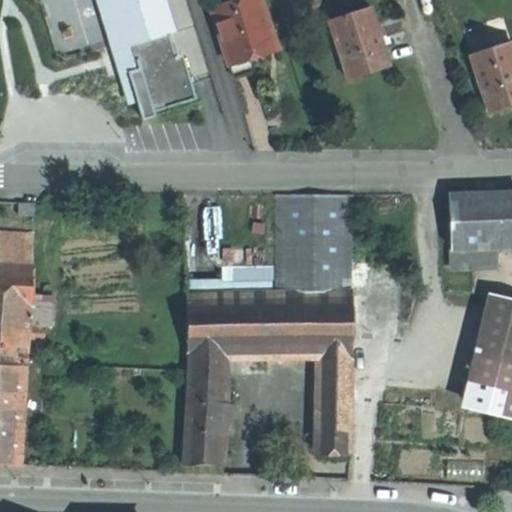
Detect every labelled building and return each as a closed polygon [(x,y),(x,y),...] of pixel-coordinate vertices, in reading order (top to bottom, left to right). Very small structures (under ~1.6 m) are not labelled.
[(94,0),(110,52),(178,31),(168,0),(94,0)] [(279,50),(263,0),(238,0),(236,1),(220,6),(214,7),(231,64),(232,64),(253,58),(263,55),(279,50)] [(373,7),(332,20),(351,79),(372,72),(392,66),(373,7)] [(131,47),(112,52),(115,60),(134,123),(159,116),(197,103),(192,83),(182,52),(174,55),(169,35),(131,47)] [(511,42),(472,55),(491,114),(511,107),(511,42)] [(257,71),(253,58),(232,64),(236,77),(257,71)] [(511,247),(511,192),(450,194),(451,249),(496,248),(511,247)] [(280,195),(278,294),(295,294),(320,293),(348,293),(350,195),(280,195)] [(0,254),(32,256),(33,236),(0,234),(0,254)] [(496,264),(496,248),(451,249),(451,265),(496,264)] [(31,295),(32,256),(0,254),(0,313),(30,315),(31,295)] [(348,293),(320,293),(295,294),(278,294),(188,296),(189,356),(223,356),(296,355),(319,355),(317,456),(350,456),(351,402),(353,293),(348,293)] [(30,315),(28,343),(44,343),(45,324),(51,325),(53,296),(31,295),(30,315)] [(511,299),(499,296),(479,382),(500,387),(493,415),(511,419),(511,299)] [(0,366),(27,366),(28,343),(30,315),(0,313),(0,366)] [(223,356),(189,356),(187,403),(225,405),(227,405),(223,356)] [(0,464),(20,466),(27,366),(0,366),(0,464)] [(473,410),(493,415),(500,387),(479,382),(473,410)] [(225,405),(187,403),(184,465),(202,466),(223,467),(225,405)]
